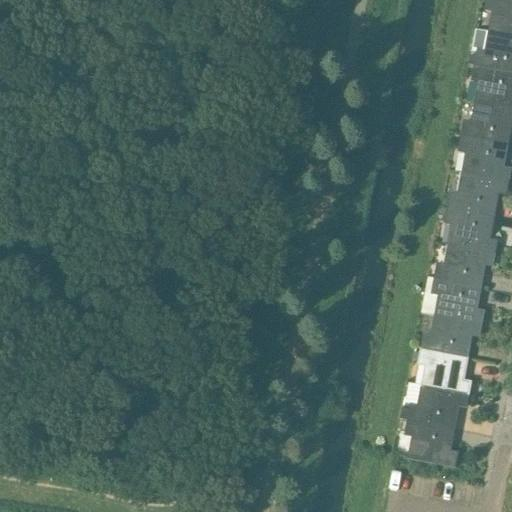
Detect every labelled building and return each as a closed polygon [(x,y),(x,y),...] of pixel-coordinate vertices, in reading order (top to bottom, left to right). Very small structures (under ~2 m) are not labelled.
[(511,1),(505,0),(488,0),(486,11),(494,13),(490,34),(511,38),(511,1)] [(511,38),(490,34),(485,55),(479,54),(476,68),(511,74),(511,38)] [(511,74),(476,68),(473,82),(480,83),(476,105),(511,111),(511,74)] [(511,123),(511,111),(476,105),(472,126),(465,125),(462,139),(505,147),(510,123),(511,123)] [(501,171),(505,147),(462,139),(460,153),(467,154),(463,176),(507,184),(509,172),(501,171)] [(505,195),(507,184),(463,176),(459,197),(452,196),(449,210),(492,218),(497,194),(505,195)] [(496,244),(487,242),(492,218),(449,210),(446,225),(453,226),(449,247),(494,256),(496,244)] [(438,267),(435,281),(479,289),(483,266),(492,267),(494,256),(449,247),(445,269),(438,267)] [(474,313),(479,289),(435,281),(433,295),(440,297),(436,318),(480,327),(483,315),(474,313)] [(425,339),(422,352),(465,360),(470,336),(478,338),(480,327),(436,318),(432,340),(425,339)] [(460,384),(465,360),(422,352),(420,366),(427,368),(423,389),(467,398),(469,386),(460,384)] [(403,422),(409,423),(452,431),(456,407),(465,409),(467,398),(423,389),(409,387),(404,407),(412,409),(411,412),(403,410),(401,421),(403,422)] [(410,460),(454,468),(456,456),(447,454),(452,431),(409,423),(403,422),(400,433),(407,434),(406,437),(414,438),(410,460)]
